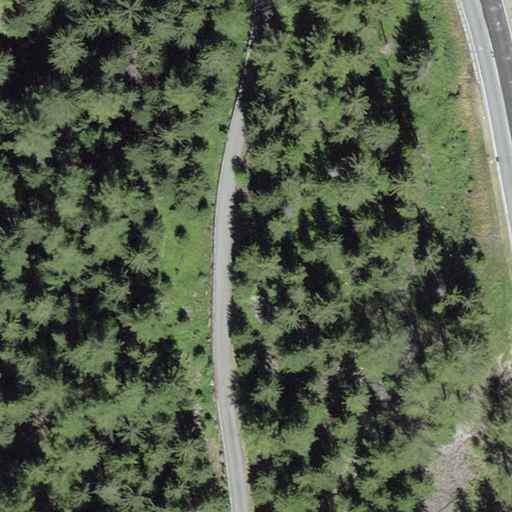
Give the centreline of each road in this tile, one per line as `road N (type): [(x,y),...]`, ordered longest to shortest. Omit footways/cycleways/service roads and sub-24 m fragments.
road 1 (track): [(258,0),(230,205),(232,469),(240,511)]
road 2 (primary): [(478,0),(511,147)]
